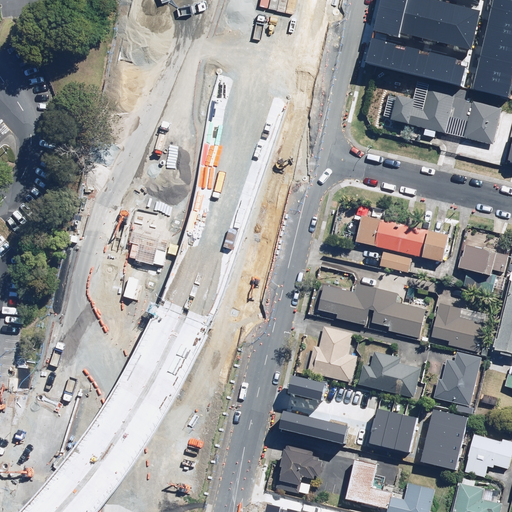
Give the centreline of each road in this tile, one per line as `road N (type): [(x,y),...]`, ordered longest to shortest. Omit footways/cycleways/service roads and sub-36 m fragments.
road 1 (primary): [(35,511),(108,420),(182,280),(207,212),(253,0)]
road 2 (primary): [(289,0),(209,293),(148,416),(76,511)]
road 3 (residential): [(314,157),(246,449),(206,506)]
road 4 (residential): [(314,157),(511,203)]
road 5 (residential): [(352,0),(314,157)]
